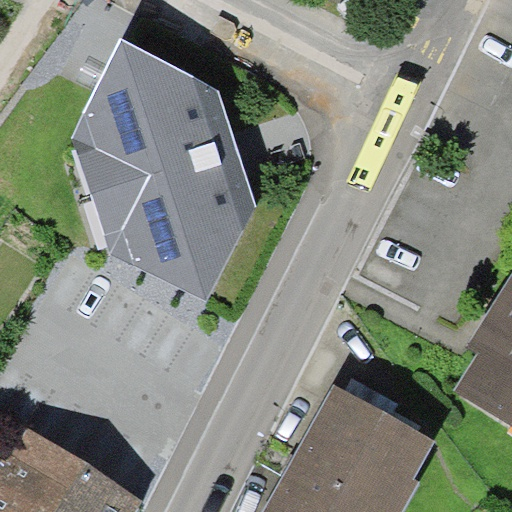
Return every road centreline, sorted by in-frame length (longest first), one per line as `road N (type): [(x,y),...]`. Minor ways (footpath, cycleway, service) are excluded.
road 1 (residential): [(396,113),(197,511)]
road 2 (residential): [(198,0),(396,113)]
road 3 (residential): [(396,113),(452,0)]
